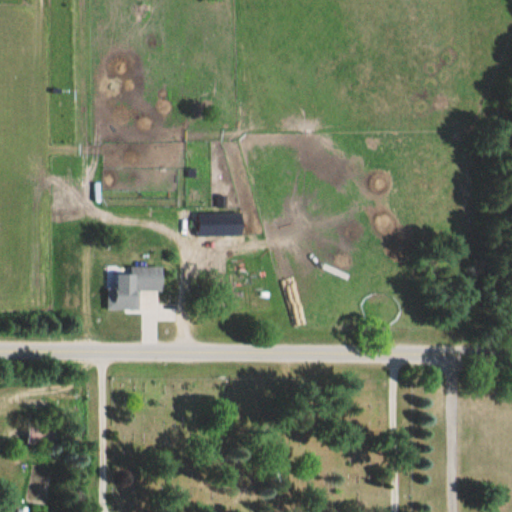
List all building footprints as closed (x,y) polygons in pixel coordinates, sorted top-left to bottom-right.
[(132,187),(123,187),(123,206),(159,206),(159,188),(150,188),(150,165),(132,165),(132,187)] [(64,210),(64,223),(89,223),(89,210),(64,210)] [(197,211),(197,235),(244,235),(244,211),(197,211)] [(107,308),(140,308),(140,289),(165,289),(165,265),(131,265),(131,271),(107,271),(107,308)] [(29,424),(29,443),(59,443),(59,424),(29,424)]
